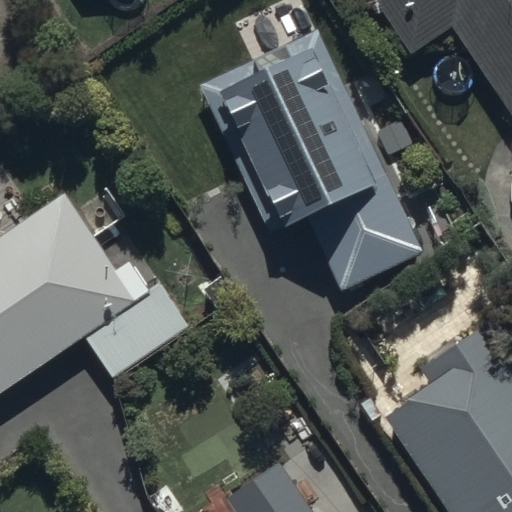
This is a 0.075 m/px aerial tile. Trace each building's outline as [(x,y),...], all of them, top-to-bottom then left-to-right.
[(446,23),(511,122),(511,0),(370,0),(404,51),(446,23)] [(416,247),(311,25),(230,62),(194,79),(265,232),(302,215),(335,285),(416,247)] [(0,385),(134,298),(61,187),(0,226),(0,385)] [(426,382),(378,414),(444,511),(511,511),(511,360),(495,335),(483,317),(414,364),(426,382)] [(185,454),(150,478),(173,511),(197,511),(216,499),(185,454)]
